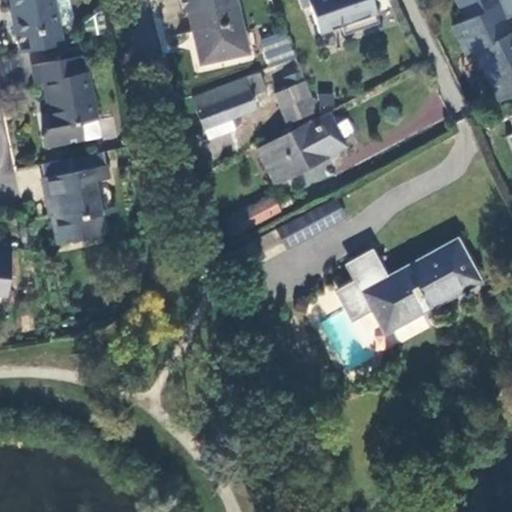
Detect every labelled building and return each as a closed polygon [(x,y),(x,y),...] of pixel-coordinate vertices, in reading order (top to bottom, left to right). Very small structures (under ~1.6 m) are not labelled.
[(9,0),(17,37),(14,41),(17,53),(58,45),(54,27),(70,24),(65,0),(9,0)] [(188,14),(185,0),(179,0),(183,15),(188,14)] [(185,0),(188,14),(200,64),(246,55),(233,3),(232,3),(231,0),(185,0)] [(304,4),(279,13),(284,28),(309,18),(304,4)] [(511,32),(510,33),(498,7),(454,26),(467,55),(477,51),(500,101),(511,95),(511,32)] [(95,23),(82,26),(84,39),(104,35),(100,15),(94,16),(95,23)] [(262,46),(271,70),(296,61),(286,37),(262,46)] [(80,74),(77,58),(30,67),(33,84),(41,82),(51,129),(47,130),(42,138),(44,149),(99,139),(86,73),(80,74)] [(231,120),(256,111),(252,99),(264,94),(258,77),(192,100),(207,141),(235,131),(231,120)] [(314,114),(303,86),(278,95),(289,121),(292,120),(294,125),(314,114)] [(263,146),(280,180),(327,155),(343,146),(326,114),(263,146)] [(275,183),(280,180),(263,146),(257,149),(275,183)] [(108,180),(106,168),(42,181),(49,218),(52,218),(57,245),(93,238),(90,222),(101,220),(116,217),(115,213),(101,216),(95,182),(108,180)] [(278,210),(270,195),(225,219),(233,234),(278,210)] [(332,200),(322,205),(331,224),(341,219),(342,219),(332,200)] [(331,224),(322,205),(277,229),(286,248),(331,224)] [(104,236),(101,220),(90,222),(93,238),(104,236)] [(277,229),(229,254),(228,255),(236,270),(228,273),(236,291),(244,287),(237,274),(286,248),(277,229)] [(0,295),(3,296),(9,242),(0,240),(0,295)] [(371,253),(349,265),(357,282),(338,292),(352,317),(371,307),(384,331),(478,281),(457,242),(385,280),(371,253)] [(372,312),(354,322),(367,346),(385,337),(372,312)] [(462,413),(446,421),(456,442),(471,435),(462,413)]
